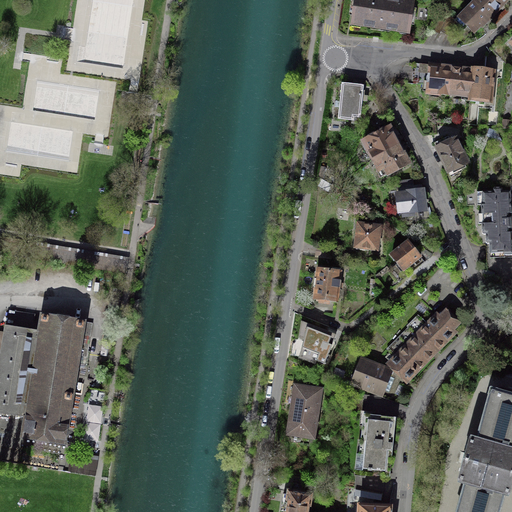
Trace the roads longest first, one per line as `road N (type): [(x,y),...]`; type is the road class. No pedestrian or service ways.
road 1 (residential): [(404,511),(417,416),(477,332),(483,302),(424,151),(367,61)]
road 2 (residential): [(255,511),(326,56)]
road 3 (residential): [(511,20),(465,54),(401,51),(367,61)]
